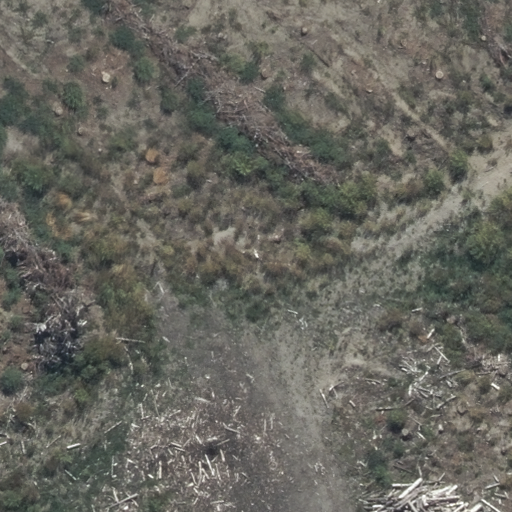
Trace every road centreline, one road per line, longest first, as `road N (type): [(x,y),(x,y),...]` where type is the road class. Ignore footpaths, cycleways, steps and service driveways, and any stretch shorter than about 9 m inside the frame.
road 1 (track): [(511,126),(165,359)]
road 2 (track): [(165,359),(310,511)]
road 3 (unknown): [(0,450),(165,359)]
